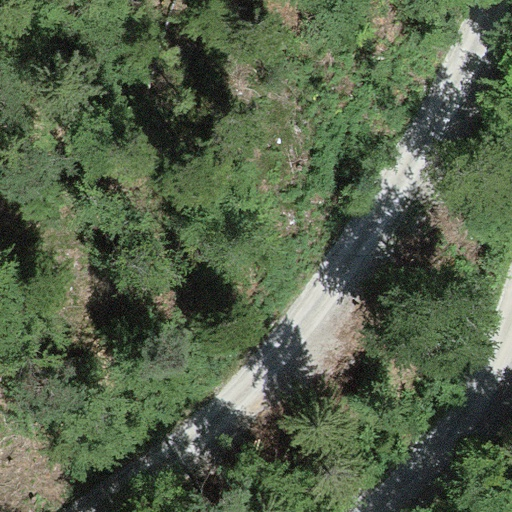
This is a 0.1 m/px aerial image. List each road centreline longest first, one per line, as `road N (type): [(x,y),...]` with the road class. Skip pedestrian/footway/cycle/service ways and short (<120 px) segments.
road 1 (unclassified): [(496,0),(419,147),(267,372),(232,409),(92,511)]
road 2 (unclassified): [(384,511),(458,438),(511,346)]
